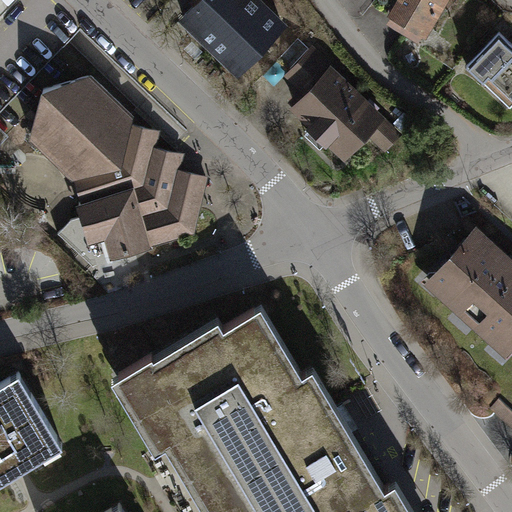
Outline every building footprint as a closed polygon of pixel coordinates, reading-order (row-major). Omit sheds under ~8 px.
[(0,109),(86,20),(65,0),(20,0),(0,21),(0,109)] [(183,16),(240,70),(283,25),(257,0),(193,0),(196,2),(183,16)] [(401,0),(393,13),(424,32),(443,0),(401,0)] [(511,43),(499,31),(467,65),(484,82),(489,76),(511,97),(511,43)] [(288,69),(309,48),(299,38),(278,60),(288,69)] [(296,106),(344,152),(379,116),(312,52),(292,73),(311,91),(296,106)] [(91,74),(44,88),(32,136),(72,174),(76,174),(84,201),(79,202),(88,231),(104,226),(112,254),(192,231),(198,207),(184,203),(192,173),(178,170),(182,154),(154,146),(157,130),(129,123),(132,114),(91,74)] [(476,228),(433,276),(444,286),(440,291),(460,308),(466,308),(480,321),(477,324),(494,339),(498,335),(510,345),(511,342),(511,273),(503,266),(510,259),(476,228)] [(152,353),(118,373),(160,444),(172,437),(217,511),(406,511),(389,483),(379,489),(306,368),(296,375),(255,307),(159,365),(152,353)] [(0,480),(41,456),(36,448),(57,435),(31,392),(23,397),(10,376),(0,381),(0,480)]
